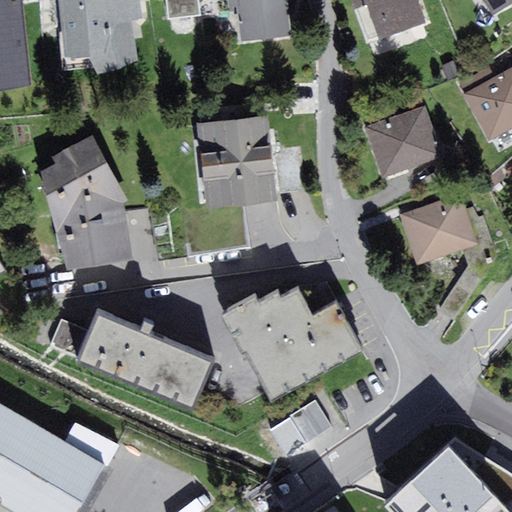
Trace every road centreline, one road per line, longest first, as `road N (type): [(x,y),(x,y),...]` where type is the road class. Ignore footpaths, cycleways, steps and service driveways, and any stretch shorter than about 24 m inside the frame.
road 1 (residential): [(435,384),(361,267),(337,213),(327,160),(324,0)]
road 2 (residential): [(265,511),(435,384)]
